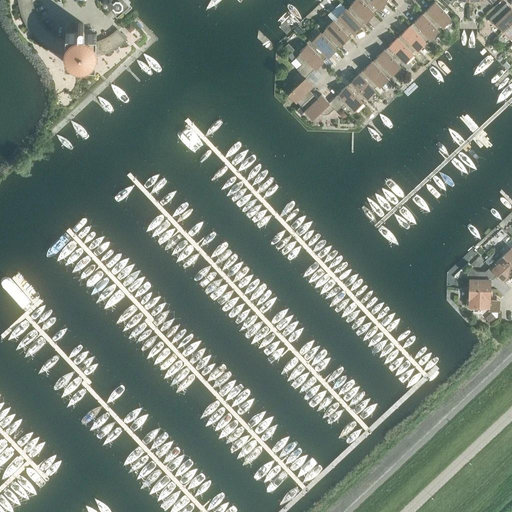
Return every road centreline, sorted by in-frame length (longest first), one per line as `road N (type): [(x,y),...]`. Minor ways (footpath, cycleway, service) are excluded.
road 1 (tertiary): [(406,511),(511,411)]
road 2 (residential): [(326,89),(414,0)]
